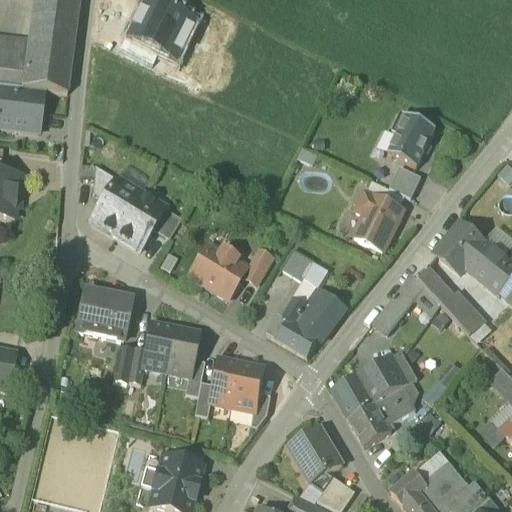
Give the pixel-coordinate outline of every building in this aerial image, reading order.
[(79,0),(19,0),(33,5),(28,44),(21,94),(42,97),(66,100),(79,0)] [(125,44),(158,60),(176,69),(199,23),(176,11),(173,17),(145,3),(125,44)] [(0,91),(21,94),(28,44),(0,40),(0,91)] [(158,60),(125,44),(119,55),(152,71),(158,60)] [(0,134),(37,138),(42,97),(21,94),(0,91),(0,134)] [(388,161),(417,175),(435,135),(407,121),(406,122),(402,120),(393,138),(398,140),(388,161)] [(303,154),(297,166),(312,173),(318,161),(303,154)] [(115,185),(140,200),(148,186),(123,171),(115,185)] [(93,200),(102,205),(115,185),(95,173),(93,200)] [(389,195),(410,205),(421,184),(399,173),(389,195)] [(0,224),(14,226),(16,199),(20,199),(21,182),(0,181),(0,180),(0,224)] [(89,227),(114,242),(140,200),(115,185),(102,205),(89,227)] [(367,199),(399,214),(404,203),(372,187),(367,199)] [(354,244),(382,258),(395,231),(400,229),(402,224),(401,220),(402,216),(399,214),(367,199),(365,198),(356,218),(365,222),(354,244)] [(165,215),(140,200),(114,242),(139,257),(152,235),(165,215)] [(152,235),(169,246),(181,225),(165,215),(152,235)] [(460,281),(467,271),(484,250),(483,249),(460,230),(436,261),(460,281)] [(511,244),(497,232),(485,247),(505,263),(511,253),(511,244)] [(499,302),(501,301),(500,300),(511,287),(511,268),(505,263),(485,247),(483,249),(484,250),(467,271),(475,278),(476,284),(499,302)] [(210,249),(207,253),(218,260),(221,256),(210,249)] [(189,284),(226,306),(244,276),(233,269),(236,264),(221,256),(218,260),(207,253),(189,284)] [(257,292),(275,263),(260,254),(242,284),(257,292)] [(281,276),(301,288),(303,285),(313,269),(293,256),(281,276)] [(247,271),(236,264),(233,269),(244,276),(247,271)] [(303,285),(317,295),(328,277),(313,269),(303,285)] [(440,312),(441,313),(454,301),(427,272),(417,286),(424,294),(440,312)] [(373,330),(387,341),(416,303),(424,294),(417,286),(411,280),(373,330)] [(301,288),(292,303),(281,323),(277,321),(266,341),(307,364),(318,345),(321,347),(345,315),(317,295),(303,285),(301,288)] [(511,287),(500,300),(501,301),(508,307),(511,311),(511,287)] [(75,339),(122,348),(130,305),(113,302),(114,296),(103,294),(102,300),(84,296),(75,339)] [(416,303),(433,322),(440,312),(424,294),(416,303)] [(458,298),(454,301),(441,313),(470,344),(485,330),(486,328),(458,298)] [(450,325),(440,318),(432,331),(442,338),(450,325)] [(492,337),(485,330),(470,344),(477,351),(492,337)] [(142,375),(165,380),(173,336),(150,331),(145,357),(141,375),(142,375)] [(197,340),(173,336),(165,380),(187,384),(188,384),(192,366),(197,340)] [(132,356),(118,353),(111,388),(126,391),(126,390),(132,356)] [(126,390),(140,393),(142,375),(141,375),(145,357),(133,355),(132,356),(126,390)] [(0,356),(0,396),(8,398),(15,359),(0,356)] [(390,364),(406,393),(413,389),(417,386),(401,358),(390,364)] [(332,398),(348,426),(375,411),(402,395),(406,393),(390,364),(358,382),(358,383),(332,398)] [(184,402),(197,405),(200,390),(204,369),(192,366),(188,384),(187,384),(184,402)] [(209,410),(231,415),(240,371),(216,366),(211,392),(208,410),(209,410)] [(437,386),(447,394),(461,376),(451,368),(437,386)] [(264,375),(240,371),(231,415),(254,419),(255,419),(259,400),(264,375)] [(492,389),(511,409),(511,386),(504,378),(492,389)] [(447,394),(437,386),(422,406),(432,413),(447,394)] [(402,395),(413,413),(419,400),(413,389),(406,393),(402,395)] [(211,392),(200,390),(197,405),(194,422),(207,425),(209,410),(208,410),(211,392)] [(61,394),(57,410),(76,414),(79,398),(61,394)] [(402,395),(375,411),(385,427),(389,424),(392,430),(415,417),(413,413),(402,395)] [(251,434),(257,435),(267,421),(271,403),(259,400),(255,419),(254,419),(251,434)] [(492,431),(500,439),(511,427),(511,413),(507,409),(489,428),(492,431)] [(391,438),(385,427),(375,411),(348,426),(365,454),(391,438)] [(442,429),(430,420),(418,436),(429,445),(442,429)] [(506,445),(511,451),(511,427),(500,439),(506,445)] [(500,439),(492,431),(481,442),(495,456),(506,445),(500,439)] [(311,486),(313,489),(328,479),(341,472),(319,436),(291,453),(311,486)] [(178,467),(201,474),(204,460),(182,454),(178,467)] [(415,478),(424,489),(449,468),(439,457),(415,478)] [(197,489),(201,474),(178,467),(162,463),(158,479),(156,478),(151,497),(153,498),(148,511),(190,511),(191,509),(193,509),(199,489),(197,489)] [(469,492),(449,468),(424,489),(427,493),(420,498),(431,511),(476,511),(488,503),(474,487),(469,492)] [(401,511),(431,511),(420,498),(427,493),(424,489),(415,478),(390,499),(401,511)] [(316,509),(323,511),(345,511),(355,500),(328,479),(313,489),(311,486),(309,489),(311,491),(321,500),(316,509)] [(321,500),(311,491),(300,504),(314,511),(316,509),(321,500)] [(292,511),(314,511),(300,504),(297,503),(292,511)] [(495,511),(488,503),(476,511),(495,511)]
